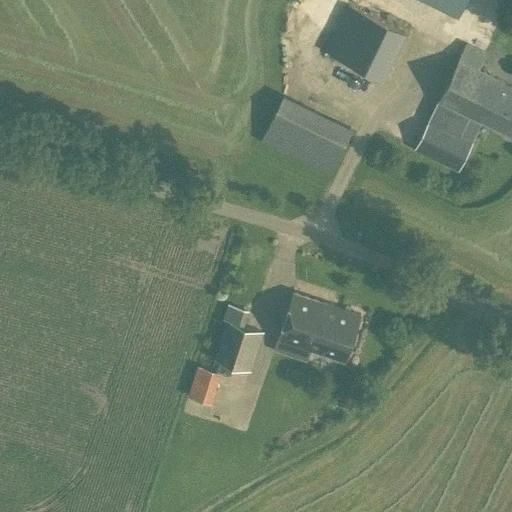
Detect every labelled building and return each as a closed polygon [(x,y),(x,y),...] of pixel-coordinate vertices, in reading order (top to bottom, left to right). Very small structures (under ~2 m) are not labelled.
[(425,0),(459,16),(466,0),(425,0)] [(404,31),(349,3),(341,19),(396,46),(404,31)] [(459,57),(461,58),(416,147),(458,168),(482,120),(511,135),(511,83),(479,67),(486,52),(466,42),(459,57)] [(339,173),(361,123),(290,91),(268,141),(339,173)] [(345,360),(361,313),(293,291),(274,348),(306,359),(309,348),(345,360)] [(250,370),(264,331),(227,319),(214,358),(250,370)] [(210,401),(220,370),(196,363),(186,394),(210,401)]
